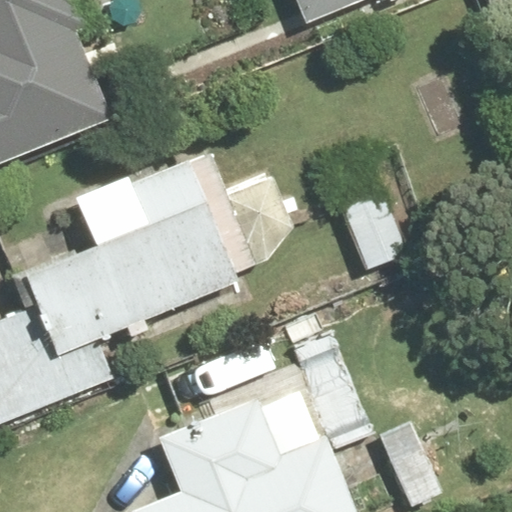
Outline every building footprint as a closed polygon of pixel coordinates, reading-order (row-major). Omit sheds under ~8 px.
[(76,0),(0,0),(0,160),(111,116),(75,28),(86,23),(76,0)] [(293,0),(302,22),(359,0),(293,0)] [(36,305),(0,318),(0,418),(113,376),(98,335),(241,281),(237,270),(266,259),(292,226),(272,176),(225,194),(209,152),(154,172),(151,163),(76,192),(97,246),(24,274),(36,305)] [(393,220),(374,185),(333,209),(352,243),(393,220)] [(129,511),(358,511),(309,384),(258,403),(256,397),(158,434),(178,488),(127,507),(129,511)] [(402,421),(365,435),(389,496),(426,481),(402,421)]
